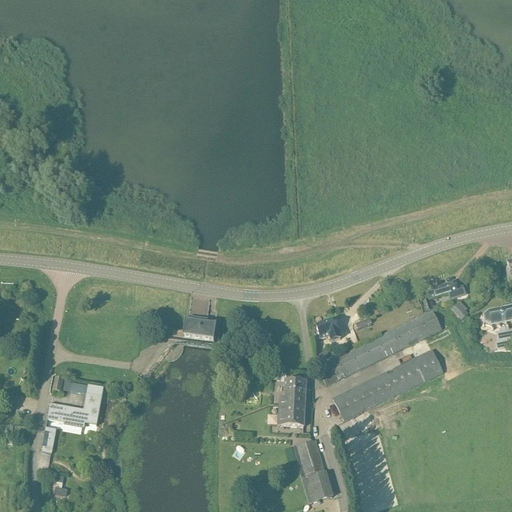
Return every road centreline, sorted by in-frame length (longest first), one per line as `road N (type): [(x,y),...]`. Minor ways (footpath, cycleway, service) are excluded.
road 1 (tertiary): [(67,266),(268,297),(334,286),(459,239),(511,229)]
road 2 (unclassified): [(35,511),(33,457),(67,266)]
